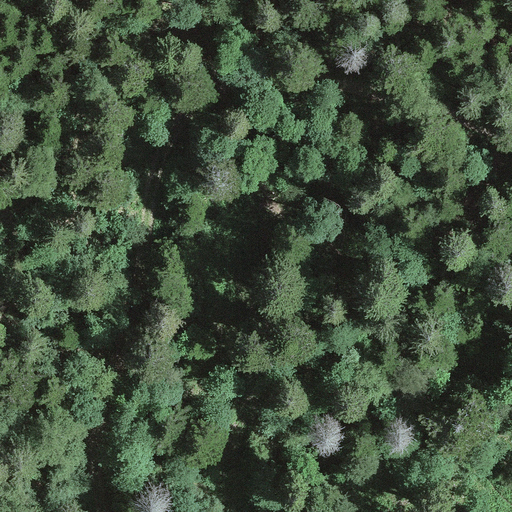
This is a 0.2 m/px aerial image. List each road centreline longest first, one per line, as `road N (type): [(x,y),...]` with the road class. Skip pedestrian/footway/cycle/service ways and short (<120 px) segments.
road 1 (track): [(511,143),(328,91),(223,86),(166,144),(106,410),(110,511)]
road 2 (track): [(511,499),(469,460),(439,397),(511,359)]
